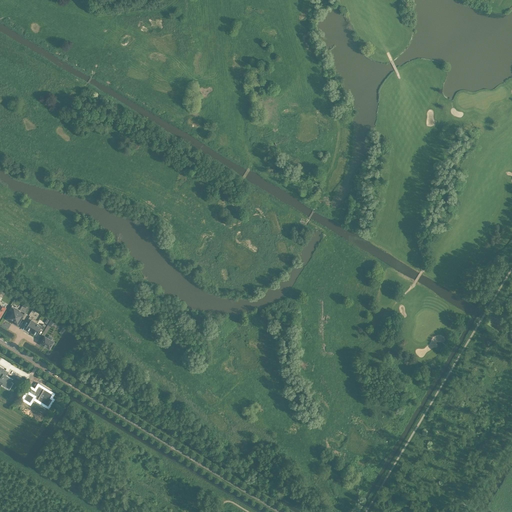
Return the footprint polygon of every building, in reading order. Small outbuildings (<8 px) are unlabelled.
[(12,312),(8,318),(13,321),(19,311),(14,308),(15,307),(12,305),(9,310),(12,312)] [(13,321),(18,325),(22,318),(25,320),(28,315),(25,313),(25,314),(19,311),(13,321)] [(33,317),(30,316),(27,321),(30,323),(26,329),(31,332),(37,322),(32,319),(33,317)] [(43,331),(46,326),(44,324),(43,326),(37,322),(31,332),(37,335),(40,329),(43,331)] [(45,336),(41,343),(50,349),(54,342),(45,336)] [(0,380),(9,386),(13,379),(6,375),(8,372),(6,371),(6,370),(0,366),(0,380)] [(48,402),(54,394),(39,385),(36,390),(30,387),(29,389),(29,390),(24,398),(31,402),(36,394),(48,402)]
